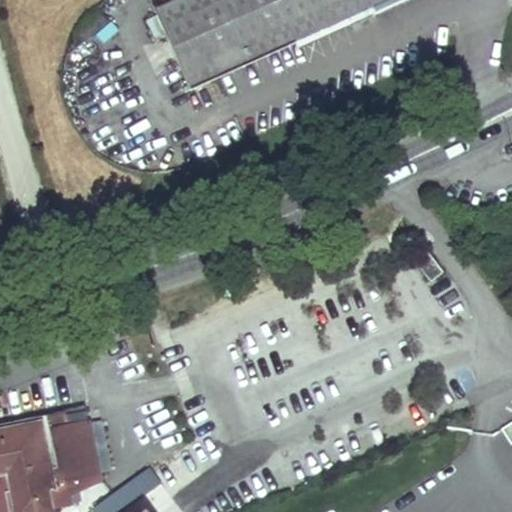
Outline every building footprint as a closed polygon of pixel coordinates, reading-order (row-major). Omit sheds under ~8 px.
[(174,0),(157,8),(192,86),(372,6),(376,14),(407,0),(174,0)] [(0,245),(9,244),(0,196),(0,245)] [(427,255),(415,265),(431,284),(443,275),(427,255)] [(62,421),(43,425),(46,440),(64,437),(63,431),(62,421)] [(355,455),(372,449),(363,423),(346,430),(355,455)] [(0,477),(8,476),(13,511),(51,511),(48,492),(56,491),(55,487),(50,462),(72,458),(77,484),(102,479),(91,426),(63,431),(64,437),(46,440),(43,425),(0,433),(0,477)] [(265,495),(335,466),(324,439),(254,467),(265,495)] [(72,458),(50,462),(55,487),(77,484),(72,458)] [(13,511),(8,476),(0,477),(0,511),(13,511)]
